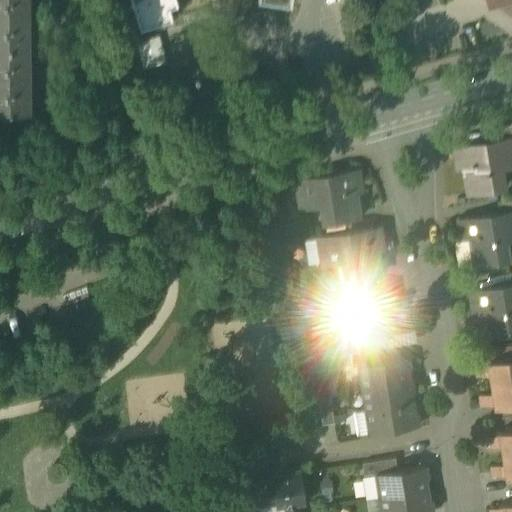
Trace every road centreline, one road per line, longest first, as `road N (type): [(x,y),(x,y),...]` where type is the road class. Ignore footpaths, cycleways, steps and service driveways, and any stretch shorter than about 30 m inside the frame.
road 1 (tertiary): [(397,108),(0,231)]
road 2 (residential): [(397,108),(449,435)]
road 3 (residential): [(449,435),(299,458)]
